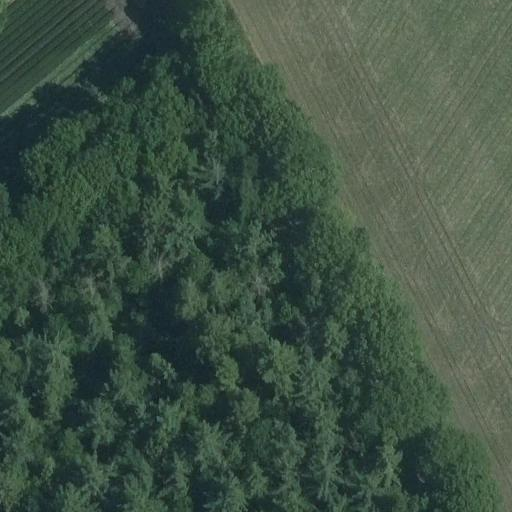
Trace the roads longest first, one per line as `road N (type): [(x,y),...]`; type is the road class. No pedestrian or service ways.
road 1 (track): [(182,0),(439,511)]
road 2 (track): [(233,106),(0,304)]
